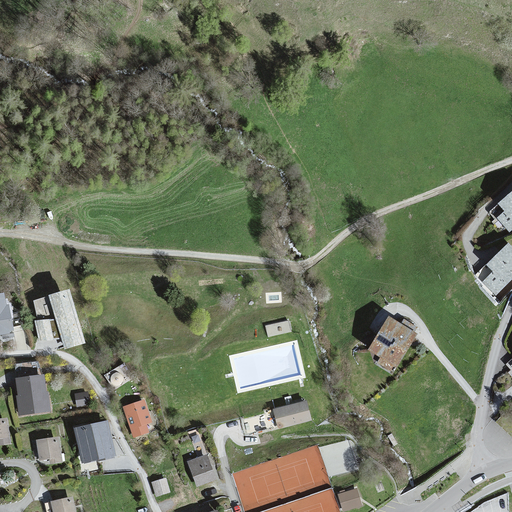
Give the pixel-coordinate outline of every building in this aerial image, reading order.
[(511,196),(493,213),(509,232),(511,229),(511,196)] [(511,252),(507,247),(480,274),(498,293),(511,279),(511,252)] [(87,344),(70,291),(31,304),(44,343),(62,337),(67,351),(87,344)] [(4,297),(0,297),(0,337),(12,335),(4,297)] [(388,317),(366,351),(395,369),(416,335),(388,317)] [(290,320),(266,326),(270,339),(293,333),(290,320)] [(46,381),(15,386),(21,418),(51,413),(46,381)] [(88,392),(73,395),(76,408),(90,405),(88,392)] [(145,401),(124,409),(135,439),(156,432),(145,401)] [(306,401),(271,411),(276,430),(311,420),(306,401)] [(105,418),(71,425),(78,461),(112,454),(105,418)] [(8,421),(0,421),(0,439),(10,438),(8,421)] [(59,438),(36,442),(40,463),(63,459),(59,438)] [(337,440),(339,448),(349,446),(347,438),(337,440)] [(207,456),(187,464),(197,489),(218,481),(207,456)] [(165,477),(152,482),(156,495),(170,491),(165,477)] [(330,486),(288,499),(291,511),(256,511),(257,511),(254,511),(342,511),(336,491),(330,486)] [(356,489),(339,494),(343,509),(361,504),(356,489)] [(76,511),(72,497),(50,502),(52,511),(76,511)]
